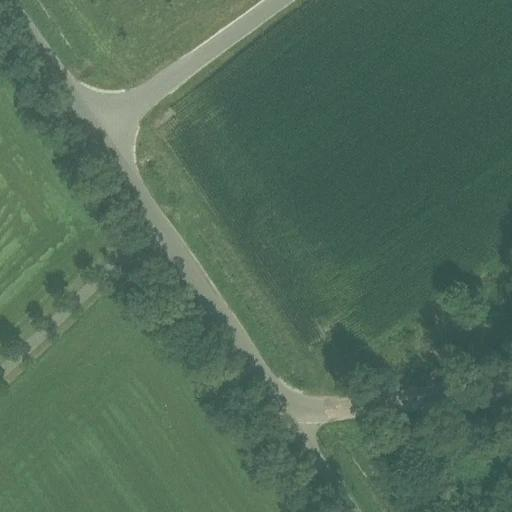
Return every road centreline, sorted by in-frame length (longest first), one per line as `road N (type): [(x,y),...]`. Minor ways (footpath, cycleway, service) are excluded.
road 1 (residential): [(281,415),(91,136)]
road 2 (unclassified): [(511,391),(281,415)]
road 3 (unclassified): [(91,136),(277,0)]
road 4 (residential): [(91,136),(0,8)]
